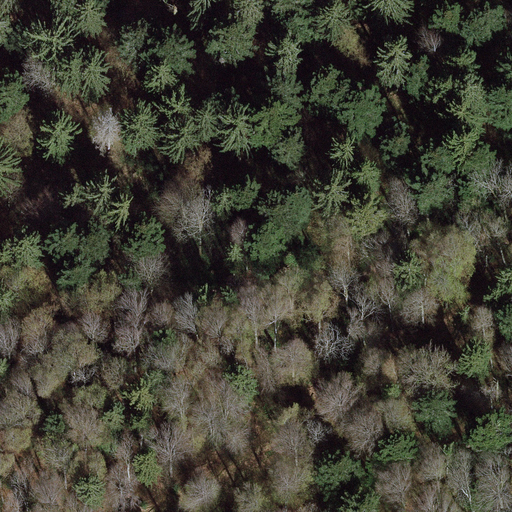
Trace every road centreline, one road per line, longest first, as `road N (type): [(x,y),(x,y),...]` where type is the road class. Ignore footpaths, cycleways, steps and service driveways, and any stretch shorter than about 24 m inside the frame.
road 1 (track): [(0,344),(137,298),(297,293),(511,235)]
road 2 (track): [(191,511),(511,277)]
